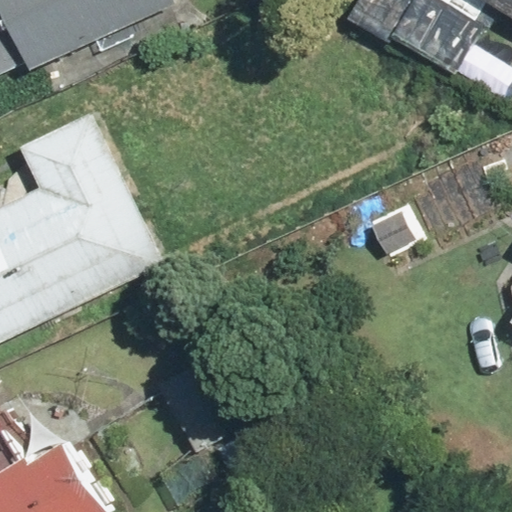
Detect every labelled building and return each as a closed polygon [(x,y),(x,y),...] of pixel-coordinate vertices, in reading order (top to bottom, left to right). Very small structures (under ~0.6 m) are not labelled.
[(0,0),(0,77),(32,63),(35,68),(182,2),(181,0),(0,0)] [(511,0),(498,0),(511,9),(511,0)] [(0,342),(170,259),(97,109),(24,145),(45,187),(0,209),(0,342)] [(116,511),(67,434),(21,463),(0,430),(0,511),(116,511)] [(184,505),(222,475),(200,446),(161,477),(184,505)]
